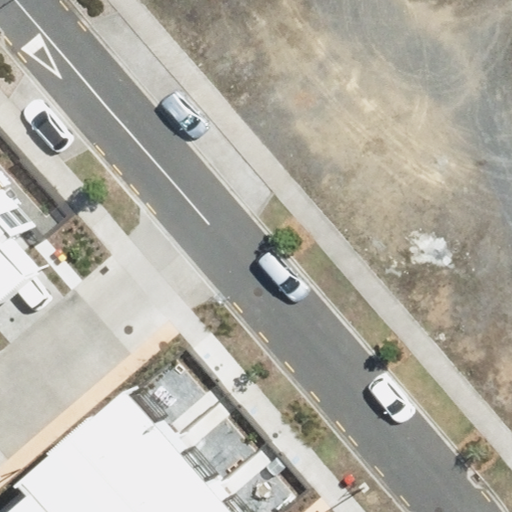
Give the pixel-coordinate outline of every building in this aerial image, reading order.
[(291,0),(228,0),(231,4),(178,32),(246,163),(349,110),(291,0)] [(406,0),(423,29),(474,0),(406,0)] [(497,143),(462,149),(487,290),(511,285),(511,113),(492,117),(497,143)] [(248,235),(198,181),(115,259),(166,313),(248,235)] [(0,236),(2,235),(0,232),(0,295),(20,278),(0,254),(0,236)] [(296,400),(274,400),(271,511),(378,511),(380,408),(362,407),(362,375),(297,373),(296,400)] [(79,511),(164,439),(123,392),(19,481),(30,494),(8,511),(79,511)] [(511,511),(511,430),(483,429),(479,511),(511,511)] [(162,511),(200,480),(164,439),(79,511),(162,511)] [(227,511),(200,480),(162,511),(227,511)]
